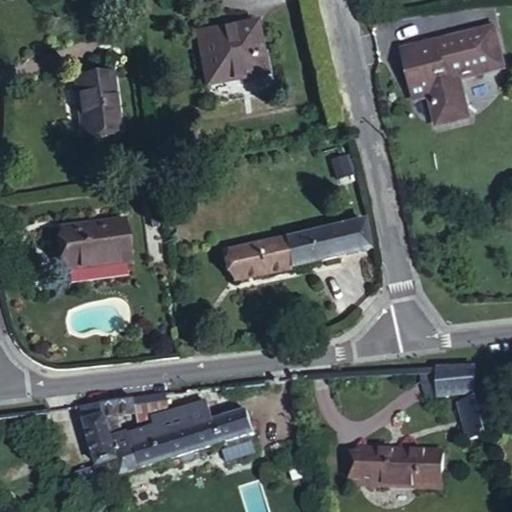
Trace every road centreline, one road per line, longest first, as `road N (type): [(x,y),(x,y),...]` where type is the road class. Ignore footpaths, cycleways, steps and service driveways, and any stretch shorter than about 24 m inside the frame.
road 1 (residential): [(5,389),(413,343)]
road 2 (residential): [(340,0),(413,343)]
